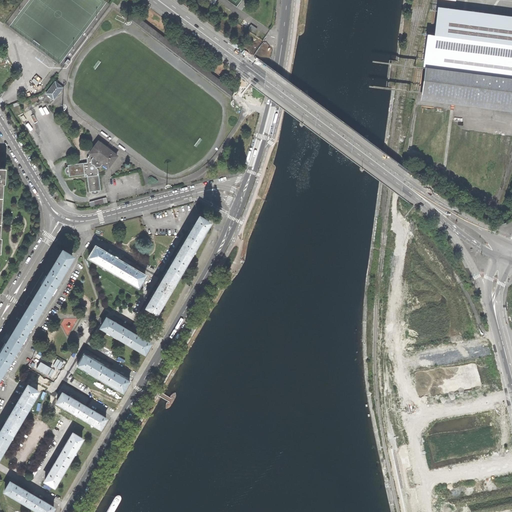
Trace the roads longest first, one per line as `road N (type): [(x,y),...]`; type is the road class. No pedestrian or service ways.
road 1 (secondary): [(67,511),(240,204)]
road 2 (primary): [(426,200),(266,81)]
road 3 (secondary): [(250,178),(277,78),(286,0)]
road 4 (primary): [(157,0),(266,81)]
road 5 (residential): [(61,215),(90,220),(192,194)]
road 6 (residential): [(401,235),(394,298),(399,363)]
